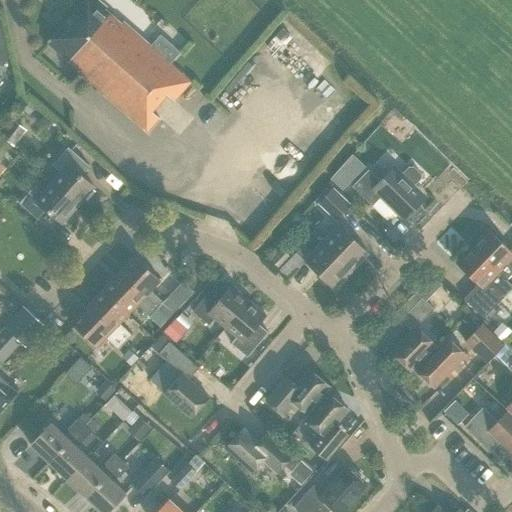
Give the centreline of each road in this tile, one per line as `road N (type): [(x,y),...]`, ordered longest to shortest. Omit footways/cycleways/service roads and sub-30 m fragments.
road 1 (residential): [(309,312),(241,255),(138,220),(111,236),(39,312)]
road 2 (residential): [(335,332),(463,196)]
road 3 (residential): [(195,447),(309,312)]
road 4 (residential): [(398,470),(358,364),(335,332)]
